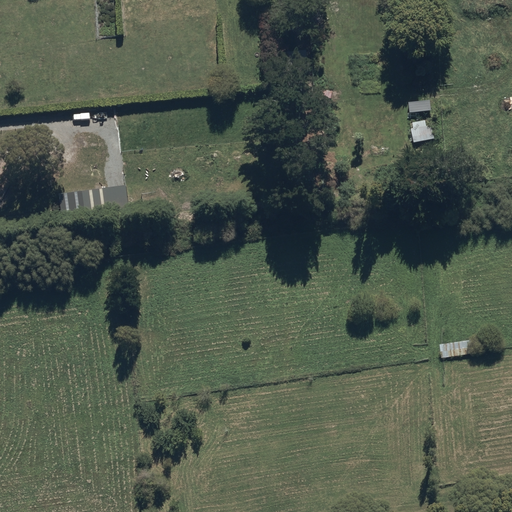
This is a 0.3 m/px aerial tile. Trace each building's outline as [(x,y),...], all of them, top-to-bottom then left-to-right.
[(259,56),(247,58),(249,68),(260,66),(259,56)] [(39,77),(24,78),(26,98),(41,97),(39,77)] [(419,89),(418,77),(407,78),(408,90),(419,89)] [(407,94),(410,115),(431,112),(428,91),(407,94)] [(425,120),(410,123),(414,143),(434,139),(431,124),(426,125),(425,120)] [(126,186),(82,190),(84,215),(129,211),(126,186)] [(472,354),(471,341),(440,344),(441,358),(472,354)]
